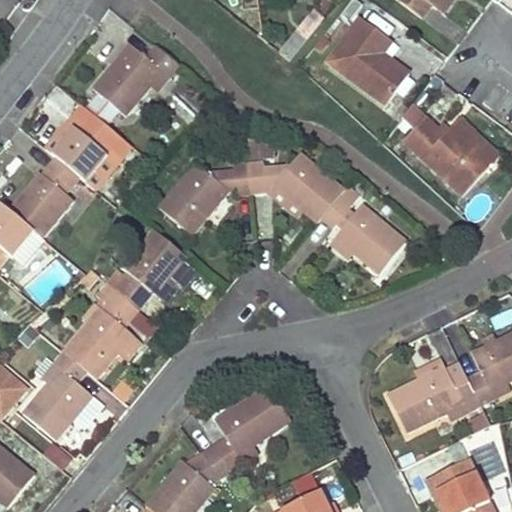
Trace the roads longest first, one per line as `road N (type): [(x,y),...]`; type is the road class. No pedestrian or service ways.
road 1 (residential): [(73,511),(219,350)]
road 2 (residential): [(321,358),(511,270)]
road 3 (residential): [(219,350),(228,315),(259,281),(300,298),(319,321),(321,358)]
road 4 (residential): [(399,511),(321,358)]
road 5 (residential): [(0,97),(80,0)]
